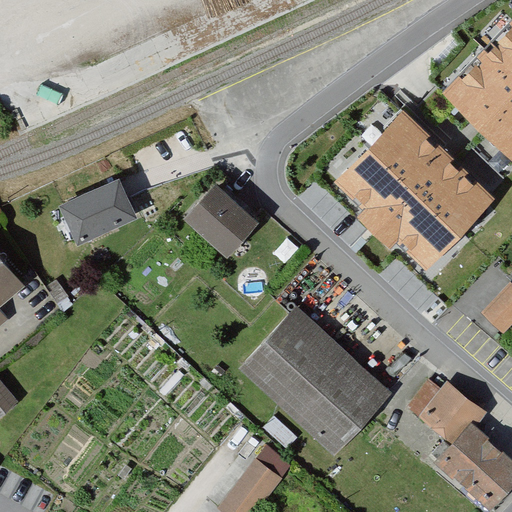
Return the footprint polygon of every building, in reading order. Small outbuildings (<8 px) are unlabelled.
[(511,22),(444,93),(511,158),(511,22)] [(495,196),(402,109),(333,182),(425,270),(495,196)] [(121,182),(59,208),(75,245),(137,220),(121,182)] [(255,225),(211,186),(183,217),(227,256),(255,225)] [(0,259),(0,329),(34,304),(0,259)] [(511,281),(481,313),(504,335),(511,326),(511,281)] [(297,307),(241,369),(335,455),(391,394),(297,307)] [(0,381),(0,417),(18,403),(0,381)] [(472,422),(474,424),(483,412),(447,384),(421,417),(454,442),(472,422)] [(511,456),(474,424),(472,422),(454,442),(436,463),(492,511),(511,487),(511,456)] [(231,509),(234,511),(270,511),(291,484),(264,464),(231,509)]
